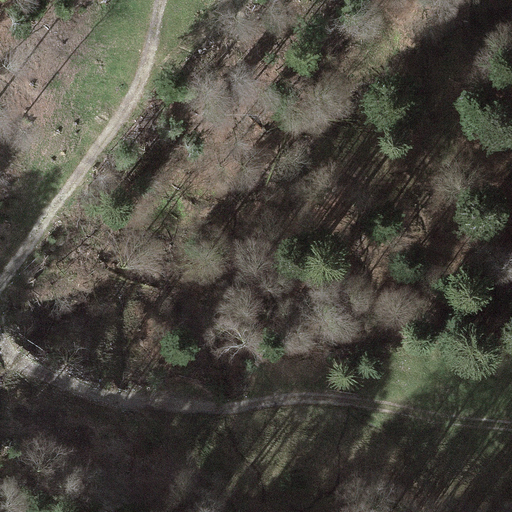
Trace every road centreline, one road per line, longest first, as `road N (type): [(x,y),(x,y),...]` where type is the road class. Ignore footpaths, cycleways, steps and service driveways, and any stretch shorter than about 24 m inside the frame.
road 1 (track): [(511,424),(321,398),(215,409),(120,400),(27,367),(0,335)]
road 2 (track): [(0,284),(129,100),(161,0)]
